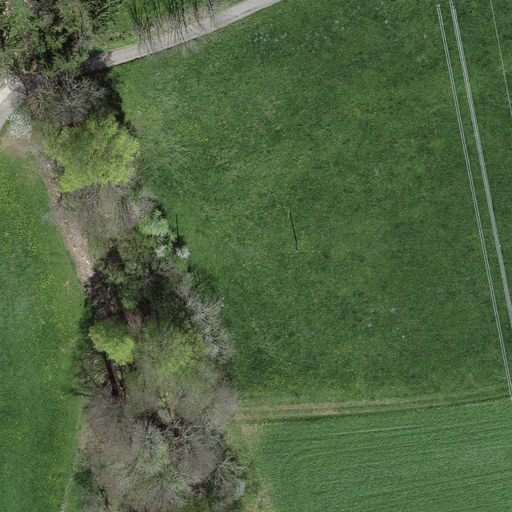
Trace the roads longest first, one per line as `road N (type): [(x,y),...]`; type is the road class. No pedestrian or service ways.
road 1 (unclassified): [(261,0),(43,82),(0,114)]
road 2 (track): [(511,389),(349,416),(265,418)]
